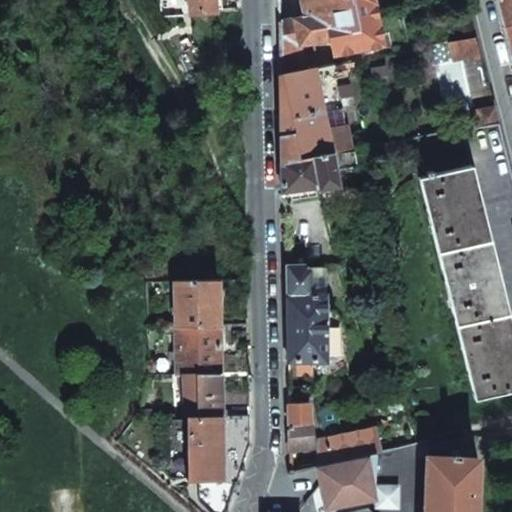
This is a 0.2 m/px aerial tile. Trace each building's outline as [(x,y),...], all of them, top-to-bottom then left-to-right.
[(188,0),(190,14),(198,13),(214,12),(213,0),(188,0)] [(300,0),(304,15),(292,18),(298,45),(300,52),(312,49),(310,42),(329,38),(333,55),(381,44),(372,2),(374,2),(373,0),(300,0)] [(511,0),(497,0),(503,21),(511,57),(511,0)] [(292,18),(277,21),(278,75),(304,70),(298,45),(292,18)] [(476,37),(446,42),(451,64),(481,58),(476,37)] [(213,81),(236,81),(240,81),(239,60),(212,61),(213,81)] [(352,61),(334,64),(335,72),(336,75),(350,72),(352,61)] [(334,64),(314,68),(316,76),(335,72),(334,64)] [(304,70),(278,75),(279,119),(280,162),(331,154),(316,76),(314,68),(304,70)] [(493,106),(476,110),(478,124),(497,120),(493,106)] [(497,122),(462,129),(470,164),(499,273),(511,269),(511,179),(498,123),(497,122)] [(352,150),(331,154),(334,165),(355,162),(352,150)] [(331,154),(280,162),(281,191),(317,186),(317,188),(338,185),(334,165),(331,154)] [(470,164),(418,177),(474,400),(511,391),(511,327),(499,273),(470,164)] [(323,227),(284,228),(285,259),(323,258),(323,227)] [(304,264),(285,265),(287,362),(310,362),(326,361),(325,292),(323,292),(309,293),(309,269),(308,267),(304,264)] [(323,267),(308,267),(309,269),(309,293),(323,292),(323,267)] [(174,280),(174,327),(218,325),(216,279),(174,280)] [(174,327),(176,376),(177,376),(219,374),(218,354),(218,325),(174,327)] [(218,354),(219,374),(247,374),(246,353),(218,354)] [(310,362),(287,362),(287,376),(310,377),(310,362)] [(182,386),(184,417),(220,416),(220,409),(219,381),(219,374),(177,376),(177,386),(182,386)] [(219,381),(220,409),(247,409),(247,405),(247,381),(219,381)] [(301,387),(287,388),(288,403),(302,402),(301,387)] [(302,402),(288,403),(288,450),(313,448),(309,401),(302,402)] [(222,480),(220,416),(184,417),(186,476),(186,481),(197,481),(198,501),(208,511),(225,511),(234,485),(222,480)] [(167,417),(168,477),(186,476),(184,417),(177,417),(167,417)] [(374,428),(324,439),(317,441),(316,464),(376,451),(379,450),(374,428)] [(320,481),(326,509),(329,508),(368,500),(371,498),(371,497),(373,495),(373,494),(374,492),(374,490),(375,490),(376,451),(316,464),(320,481)] [(426,452),(424,511),(476,511),(478,453),(426,452)] [(400,482),(380,483),(381,508),(401,507),(400,482)]
